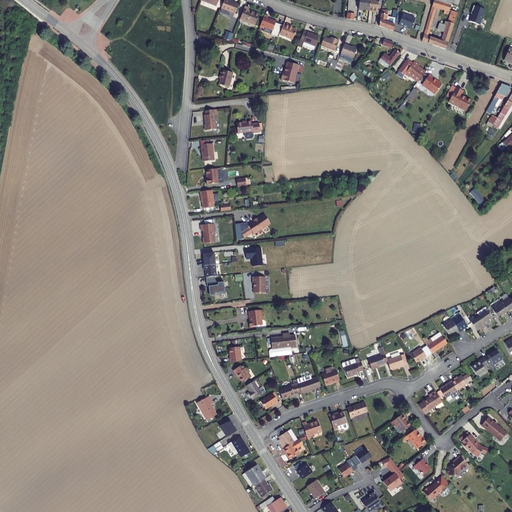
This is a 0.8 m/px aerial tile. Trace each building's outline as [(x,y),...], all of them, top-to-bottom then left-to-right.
[(223,0),(220,10),(234,15),(237,7),(230,4),(230,3),(223,0)] [(343,0),(343,1),(349,1),(347,20),(354,21),(355,13),(354,13),(355,0),(343,0)] [(358,0),(358,11),(369,12),(370,0),(358,0)] [(379,1),(373,0),(370,0),(369,12),(377,13),(379,1)] [(451,5),(433,0),(422,41),(431,45),(433,38),(428,36),(436,8),(449,12),(449,10),(451,6),(451,5)] [(433,0),(451,5),(451,6),(457,8),(459,0),(433,0)] [(469,22),(480,25),(485,10),(473,6),(471,12),(473,12),(469,22)] [(244,7),(239,19),(254,25),(258,15),(247,10),(248,9),(244,7)] [(458,13),(452,11),(448,22),(447,22),(441,40),(437,39),(435,46),(446,50),(458,13)] [(411,29),(415,19),(403,14),(398,25),(404,27),(404,26),(411,29)] [(263,15),(258,27),(263,29),(263,28),(279,34),(282,26),(275,23),(276,22),(267,19),(268,17),(263,15)] [(381,15),(378,27),(393,31),(394,25),(391,24),(385,22),(387,16),(381,15)] [(283,23),(282,26),(279,34),(278,35),(291,40),(295,30),(288,27),(289,26),(283,23)] [(303,31),(299,41),(314,48),(318,38),(303,31)] [(225,32),(222,39),(229,42),(232,34),(225,32)] [(324,38),(321,46),(332,50),(333,41),(324,38)] [(356,49),(344,44),(340,54),(352,59),(356,49)] [(383,53),(380,59),(389,65),(400,50),(395,49),(389,57),(383,53)] [(511,51),(509,50),(503,62),(511,65),(511,51)] [(352,59),(340,54),(337,61),(334,70),(338,72),(343,60),(350,62),(352,59)] [(337,61),(331,59),(328,68),(332,69),(334,70),(337,61)] [(405,61),(397,71),(403,75),(404,73),(408,77),(409,75),(417,81),(424,72),(420,68),(421,67),(417,65),(418,64),(414,61),(412,61),(410,65),(405,61)] [(297,65),(285,62),(284,68),(283,68),(282,74),(280,74),(279,80),(292,83),(295,71),(296,71),(297,65)] [(218,68),(216,75),(218,75),(216,83),(226,86),(230,71),(218,68)] [(429,74),(421,84),(434,94),(441,85),(432,78),(433,77),(429,74)] [(502,83),(486,111),(489,113),(496,99),(498,99),(500,94),(503,96),(508,86),(502,83)] [(463,90),(456,87),(448,102),(465,111),(471,100),(460,95),(463,90)] [(214,108),(202,109),(202,113),(201,113),(202,122),(201,122),(202,128),(213,127),(211,112),(214,112),(214,108)] [(496,118),(492,115),(486,124),(491,126),(496,118)] [(245,119),(236,120),(237,131),(252,129),(252,131),(260,129),(259,120),(252,121),(251,117),(245,118),(245,119)] [(511,134),(501,144),(507,150),(511,145),(511,134)] [(206,138),(199,139),(201,159),(212,158),(210,141),(207,142),(206,138)] [(202,177),(202,183),(214,182),(213,167),(202,169),(203,177),(202,177)] [(241,177),(233,178),(234,186),(242,185),(241,177)] [(196,190),(197,195),(198,195),(199,207),(210,206),(208,189),(196,190)] [(479,205),(484,201),(475,189),(470,193),(479,205)] [(250,219),(251,220),(244,225),(244,226),(248,232),(249,233),(267,222),(261,213),(254,218),(253,216),(250,219)] [(211,222),(197,224),(198,230),(200,230),(201,237),(200,237),(201,243),(212,241),(211,231),(212,231),(211,222)] [(238,239),(248,232),(244,225),(243,222),(236,223),(238,239)] [(261,246),(246,247),(247,257),(253,257),(253,265),(263,264),(261,246)] [(216,263),(215,251),(204,252),(205,260),(203,260),(204,264),(216,263)] [(217,274),(216,263),(204,264),(205,269),(206,268),(207,276),(216,275),(217,274)] [(254,292),(266,292),(266,275),(253,276),(253,282),(254,282),(254,292)] [(217,280),(217,278),(208,279),(208,285),(210,285),(211,294),(216,293),(216,292),(220,291),(220,293),(226,292),(225,280),(219,281),(219,280),(217,280)] [(509,298),(501,303),(507,313),(511,310),(511,308),(511,307),(511,301),(510,299),(509,298)] [(501,303),(493,309),(498,317),(502,314),(503,316),(507,313),(501,303)] [(262,308),(249,309),(249,315),(250,316),(250,319),(249,319),(250,326),(257,325),(256,325),(258,324),(262,323),(261,318),(262,318),(263,317),(262,308)] [(488,310),(480,316),(486,326),(490,323),(490,322),(494,319),(488,310)] [(462,316),(453,322),(458,329),(460,332),(464,329),(463,328),(468,325),(462,316)] [(480,316),(471,322),(477,330),(481,327),(482,329),(486,326),(480,316)] [(451,319),(443,325),(449,333),(453,330),(454,332),(458,329),(453,322),(451,319)] [(446,342),(438,330),(429,337),(432,340),(426,344),(432,352),(446,342)] [(284,335),(272,336),(273,347),(271,348),(270,349),(270,350),(270,356),(293,353),(292,347),(298,346),(296,333),(291,334),(290,331),(283,332),(284,335)] [(230,357),(231,361),(242,360),(241,346),(230,347),(231,357),(230,357)] [(419,346),(417,347),(424,357),(426,356),(419,346)] [(417,347),(410,352),(416,361),(421,357),(422,358),(424,357),(417,347)] [(385,351),(369,357),(372,366),(380,364),(385,362),(384,360),(388,359),(388,358),(385,351)] [(492,353),(484,358),(489,366),(493,363),(494,366),(503,360),(497,351),(492,354),(492,353)] [(405,352),(388,358),(388,359),(391,368),(404,363),(404,362),(408,360),(405,352)] [(345,364),(362,359),(361,355),(344,360),(343,362),(344,365),(345,364)] [(476,365),(472,368),(478,377),(487,371),(485,368),(489,366),(484,358),(475,364),(476,365)] [(365,368),(362,359),(345,364),(348,376),(361,372),(360,370),(365,368)] [(241,364),(234,369),(237,373),(238,372),(243,381),(252,375),(245,364),(242,366),(241,364)] [(328,372),(322,373),(326,384),(340,379),(337,369),(332,370),(331,367),(326,368),(328,372)] [(453,378),(451,380),(458,390),(467,384),(461,375),(454,380),(453,378)] [(318,376),(299,383),(302,391),(302,392),(321,386),(318,376)] [(254,380),(247,385),(251,391),(249,393),(253,399),(262,393),(254,380)] [(447,384),(440,389),(446,398),(455,392),(457,390),(450,381),(447,383),(447,384)] [(291,383),(279,387),(283,399),(295,395),(294,393),(302,391),(299,383),(299,382),(291,384),(291,383)] [(430,396),(423,401),(429,410),(435,406),(438,409),(439,409),(444,405),(435,391),(429,395),(430,396)] [(273,392),(261,400),(266,408),(275,403),(279,401),(273,392)] [(455,392),(446,398),(447,400),(449,400),(457,395),(455,392)] [(211,400),(209,402),(213,409),(214,413),(215,415),(219,412),(217,409),(216,410),(213,404),(213,403),(211,400)] [(209,402),(201,407),(208,419),(215,415),(214,413),(213,409),(209,402)] [(350,417),(368,411),(365,402),(347,408),(350,417)] [(348,426),(342,410),(333,413),(332,412),(328,413),(334,428),(338,427),(338,428),(339,429),(343,427),(344,428),(347,427),(348,426)] [(403,412),(390,422),(394,427),(397,425),(402,432),(410,425),(407,421),(406,421),(405,419),(407,418),(403,412)] [(492,419),(487,415),(481,422),(500,438),(506,431),(502,427),(503,427),(498,423),(498,424),(495,422),(492,419)] [(306,421),(302,423),(307,438),(312,437),(311,435),(321,431),(318,420),(307,424),(306,421)] [(237,431),(230,421),(219,426),(226,438),(237,431)] [(285,432),(281,426),(276,429),(280,436),(285,432)] [(415,428),(404,437),(406,440),(408,438),(416,448),(425,442),(415,428)] [(280,436),(279,436),(284,444),(281,445),(283,448),(294,441),(288,431),(285,432),(280,436)] [(462,433),(460,436),(464,441),(462,442),(466,446),(468,445),(472,450),(479,454),(481,449),(485,451),(488,446),(483,444),(483,445),(479,443),(474,437),(475,437),(470,431),(469,432),(464,436),(462,433)] [(240,437),(229,443),(234,451),(237,450),(241,458),(250,452),(245,445),(240,437)] [(299,439),(294,441),(283,448),(290,459),(300,453),(297,448),(302,444),(299,439)] [(220,441),(214,444),(217,449),(223,445),(220,441)] [(366,449),(366,448),(352,457),(357,465),(362,461),(362,462),(373,455),(368,448),(366,449)] [(459,453),(452,459),(453,460),(449,464),(449,466),(448,466),(448,471),(449,471),(449,472),(458,473),(458,468),(460,467),(461,468),(462,467),(462,468),(464,468),(465,467),(465,465),(465,464),(465,463),(466,461),(459,453)] [(419,455),(414,459),(417,463),(422,459),(419,455)] [(406,475),(391,456),(383,460),(386,466),(391,463),(392,466),(390,467),(395,474),(389,479),(389,478),(385,481),(389,486),(393,491),(398,486),(400,488),(406,483),(402,478),(406,475)] [(414,459),(412,461),(415,465),(414,466),(417,469),(418,468),(420,470),(424,475),(431,469),(422,459),(417,463),(414,459)] [(355,470),(349,462),(340,468),(346,476),(350,473),(349,473),(351,472),(352,472),(355,470)] [(314,472),(308,463),(298,470),(302,475),(303,475),(305,478),(314,472)] [(256,464),(242,473),(245,478),(246,477),(247,476),(252,484),(252,483),(262,477),(259,471),(260,471),(256,464)] [(266,483),(262,477),(252,483),(260,497),(272,490),(268,482),(266,483)] [(448,485),(441,477),(439,479),(438,480),(438,481),(439,481),(432,487),(431,486),(425,491),(433,499),(439,493),(439,492),(440,492),(448,485)] [(326,491),(318,479),(309,485),(317,498),(326,491)] [(383,502),(376,491),(371,494),(372,496),(369,497),(364,501),(370,510),(383,502)] [(270,496),(262,501),(265,506),(269,503),(275,511),(276,511),(284,507),(278,497),(273,500),(270,496)] [(339,511),(341,511),(333,500),(324,507),(326,510),(326,511),(327,510),(328,511),(339,511)]
